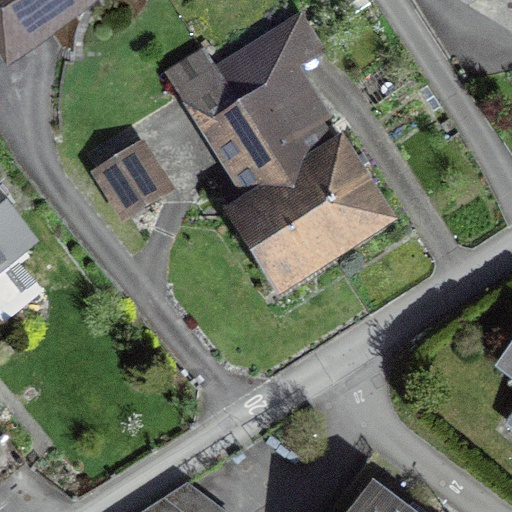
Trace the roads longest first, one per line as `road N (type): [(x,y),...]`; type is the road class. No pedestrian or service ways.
road 1 (residential): [(313,377),(99,511)]
road 2 (residential): [(511,252),(313,377)]
road 3 (residential): [(495,511),(313,377)]
